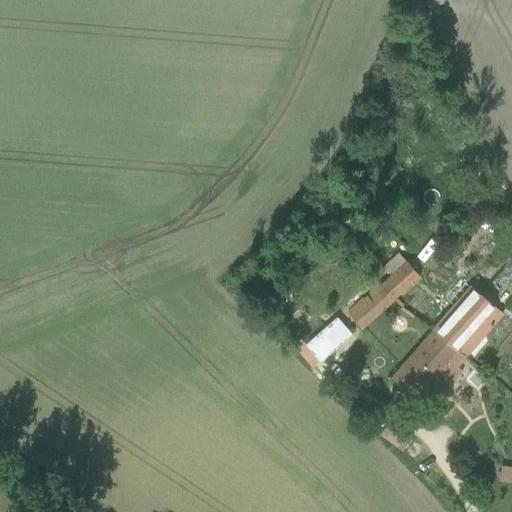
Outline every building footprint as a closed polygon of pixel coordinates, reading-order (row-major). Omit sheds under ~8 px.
[(353,247),(363,244),(360,234),(350,237),(353,247)] [(381,267),(388,275),(405,261),(398,253),(381,267)] [(405,261),(388,275),(373,287),(387,302),(418,277),(405,261)] [(459,299),(435,327),(467,355),(502,315),(460,278),(449,290),(459,299)] [(373,287),(345,310),(358,326),(387,302),(373,287)] [(311,353),(340,333),(326,313),(297,333),(311,353)] [(435,327),(412,353),(435,373),(447,360),(461,372),(462,371),(457,366),(467,355),(435,327)] [(412,353),(403,363),(390,378),(416,400),(431,382),(443,393),(461,372),(447,360),(435,373),(412,353)] [(511,469),(499,468),(498,480),(511,481),(511,469)]
